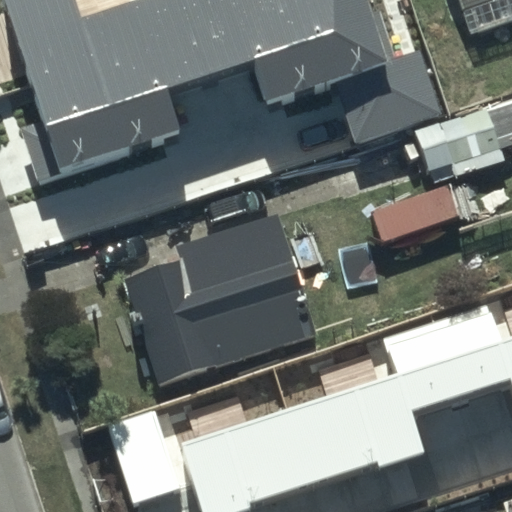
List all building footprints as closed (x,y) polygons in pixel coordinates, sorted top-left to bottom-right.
[(72,0),(2,0),(43,120),(19,128),(39,188),(184,138),(168,90),(251,62),(266,107),(336,83),(356,142),(443,113),(422,51),(388,63),(367,0),(151,0),(81,24),(72,0)] [(511,0),(449,0),(462,39),(511,22),(511,0)] [(489,109),(407,138),(422,180),(448,171),(452,181),(508,161),(489,109)] [(172,267),(115,286),(150,394),(317,341),(276,215),(167,250),(172,267)] [(180,447),(201,511),(253,511),(429,454),(415,410),(509,379),(511,388),(511,339),(501,344),(491,313),(390,346),(399,375),(180,447)] [(157,410),(106,427),(132,506),(183,489),(157,410)]
